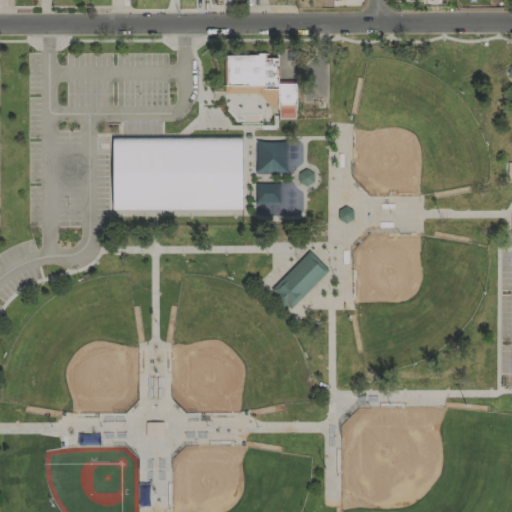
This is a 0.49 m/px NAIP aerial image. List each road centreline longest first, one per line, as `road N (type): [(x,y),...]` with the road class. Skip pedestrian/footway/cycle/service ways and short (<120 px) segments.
road 1 (residential): [(0,24),(511,22)]
road 2 (residential): [(48,24),(48,232)]
